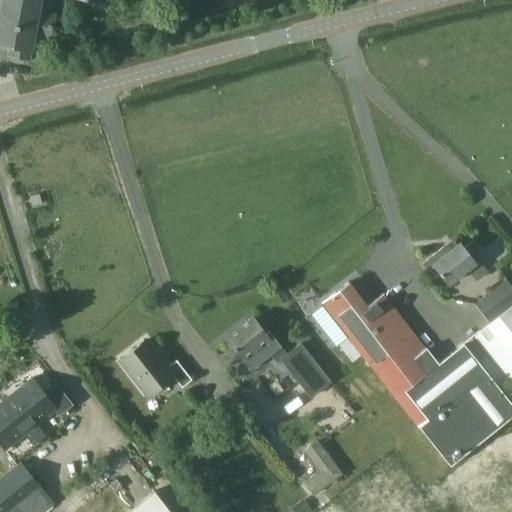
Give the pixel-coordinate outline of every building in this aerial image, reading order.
[(48,0),(3,0),(2,11),(0,10),(0,41),(12,44),(10,53),(27,56),(31,34),(47,37),(49,29),(50,29),(51,24),(50,24),(51,16),(46,15),(48,0)] [(422,263),(435,279),(439,276),(446,286),(466,270),(475,282),(485,273),(474,258),(480,253),(472,242),(462,250),(458,245),(446,254),(441,249),(422,263)] [(511,304),(511,286),(505,278),(474,303),(489,322),(511,304)] [(426,347),(425,348),(383,294),(367,307),(348,283),(323,303),(451,465),(511,415),(511,404),(463,343),(438,363),(426,347)] [(471,337),(495,367),(511,388),(511,304),(489,322),(471,337)] [(243,360),(244,360),(252,370),(272,354),(277,362),(280,360),(287,354),(268,330),(264,332),(252,317),(226,338),(243,360)] [(178,385),(188,378),(173,358),(164,365),(143,338),(117,358),(144,393),(169,374),(178,385)] [(287,354),(280,360),(311,398),(331,382),(300,342),(287,354)] [(35,380),(0,408),(0,443),(2,446),(21,431),(33,445),(45,435),(34,420),(41,415),(43,418),(55,408),(59,413),(72,404),(56,383),(45,391),(35,380)] [(305,482),(314,494),(341,474),(317,441),(314,443),(312,443),(310,444),(309,445),(307,447),(307,449),(304,451),(319,471),(305,482)] [(0,511),(13,511),(42,489),(20,462),(0,477),(0,511)] [(170,511),(154,491),(127,511),(170,511)] [(301,500),(291,507),(295,511),(306,511),(308,511),(301,500)]
